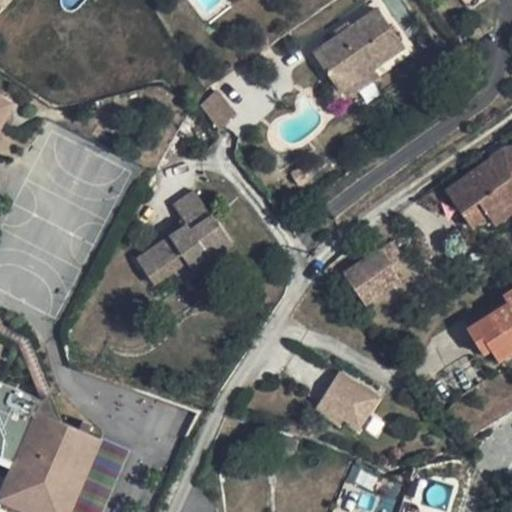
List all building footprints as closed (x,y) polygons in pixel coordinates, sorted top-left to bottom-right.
[(0,0),(0,5),(5,10),(13,0),(0,0)] [(405,47),(378,9),(315,54),(335,83),(336,85),(340,91),(374,68),(405,47)] [(379,76),(374,68),(340,91),(336,85),(330,91),(340,106),(351,99),(350,97),(379,76)] [(220,128),(237,112),(215,89),(198,105),(220,128)] [(0,127),(12,104),(0,97),(0,127)] [(511,147),(503,149),(505,156),(492,161),(493,162),(447,191),(461,211),(478,199),(488,213),(496,225),(511,213),(511,147)] [(212,215),(195,191),(174,205),(188,225),(137,259),(154,284),(174,270),(187,261),(193,270),(234,243),(214,214),(212,215)] [(488,213),(478,199),(461,211),(471,225),(488,213)] [(380,248),(344,273),(365,304),(401,279),(380,248)] [(193,270),(187,261),(174,270),(183,284),(197,275),(193,270)] [(511,292),(504,298),(509,305),(469,330),(483,355),(491,351),(498,363),(511,353),(511,292)] [(0,333),(20,343),(42,398),(52,395),(28,336),(0,322),(0,333)] [(489,379),(475,357),(449,372),(462,394),(489,379)] [(380,397),(340,372),(321,402),(361,427),(380,397)] [(0,425),(1,427),(2,431),(4,436),(24,444),(16,461),(0,497),(0,499),(29,511),(63,511),(96,436),(63,422),(52,395),(42,398),(40,398),(0,381),(0,425)] [(299,440),(279,434),(274,449),(294,455),(299,440)] [(24,444),(4,436),(4,441),(4,446),(4,451),(2,456),(16,461),(24,444)] [(69,511),(101,438),(96,436),(63,511),(69,511)]
